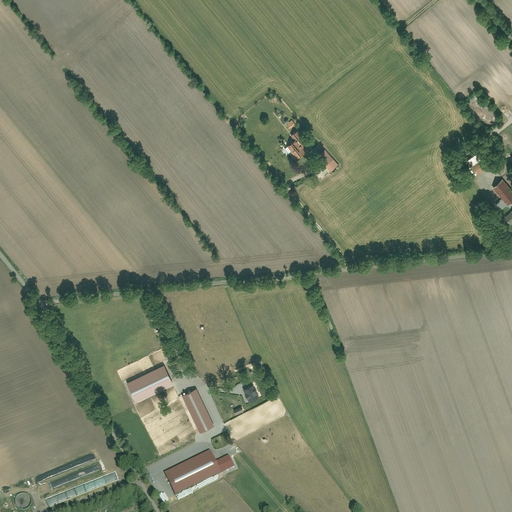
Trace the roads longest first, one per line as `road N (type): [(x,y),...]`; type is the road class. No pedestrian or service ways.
road 1 (residential): [(511,251),(38,303)]
road 2 (residential): [(38,303),(157,511)]
road 3 (track): [(56,511),(140,479),(213,435),(219,423),(207,395)]
road 4 (track): [(352,268),(289,190),(322,167),(310,146)]
